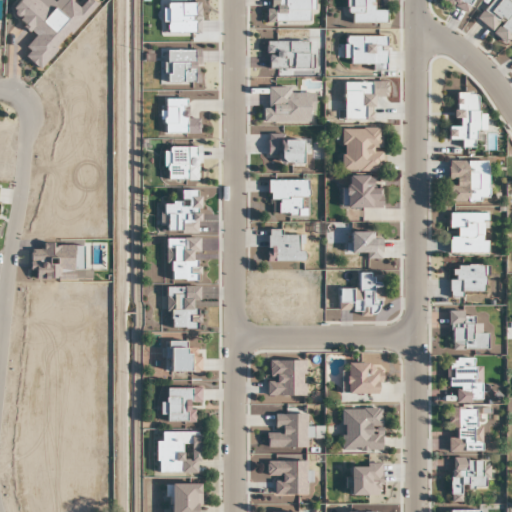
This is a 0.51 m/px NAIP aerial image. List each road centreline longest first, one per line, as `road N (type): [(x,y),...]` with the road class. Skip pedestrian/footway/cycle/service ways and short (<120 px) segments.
road 1 (residential): [(133,511),(129,0)]
road 2 (residential): [(237,511),(236,0)]
road 3 (residential): [(416,0),(415,511)]
road 4 (residential): [(0,95),(19,105),(26,132),(0,358)]
road 5 (residential): [(237,338),(415,337)]
road 6 (residential): [(416,20),(461,46),(511,106)]
